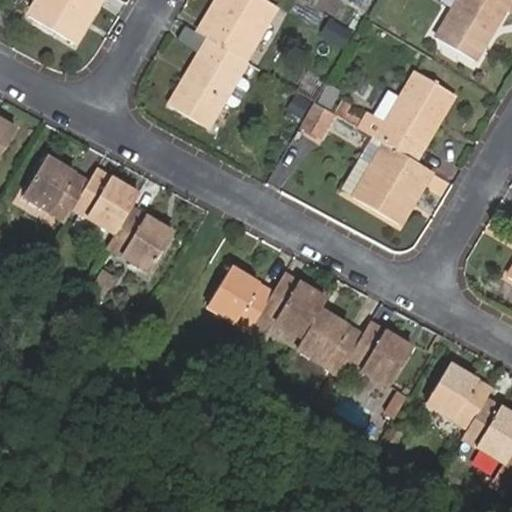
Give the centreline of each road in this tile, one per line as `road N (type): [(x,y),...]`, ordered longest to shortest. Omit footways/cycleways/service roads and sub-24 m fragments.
road 1 (residential): [(89,111),(421,285)]
road 2 (residential): [(511,132),(421,285)]
road 3 (residential): [(156,0),(89,111)]
